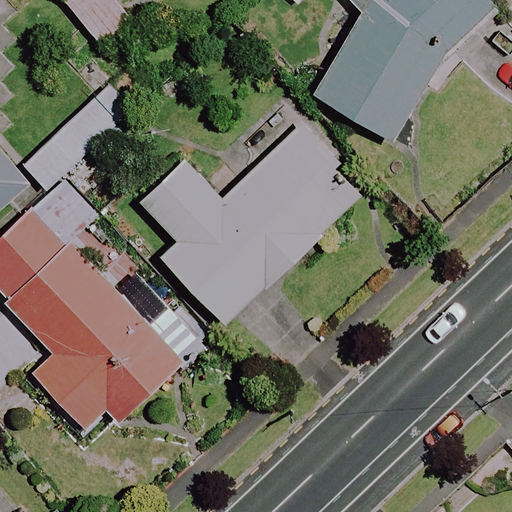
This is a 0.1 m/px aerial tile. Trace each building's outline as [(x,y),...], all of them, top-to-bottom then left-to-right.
[(138,26),(117,0),(68,0),(107,50),(138,26)] [(499,0),(371,0),(314,90),(395,142),(458,41),(469,48),(499,0)] [(139,111),(114,84),(28,163),(52,190),(139,111)] [(367,187),(291,109),(244,155),(257,168),(226,199),(185,157),(142,200),(179,238),(162,255),(228,323),(367,187)] [(0,213),(32,187),(0,146),(0,213)] [(166,308),(147,325),(67,239),(100,209),(69,176),(0,239),(0,293),(57,355),(37,373),(89,428),(109,409),(120,420),(201,345),(166,308)]
